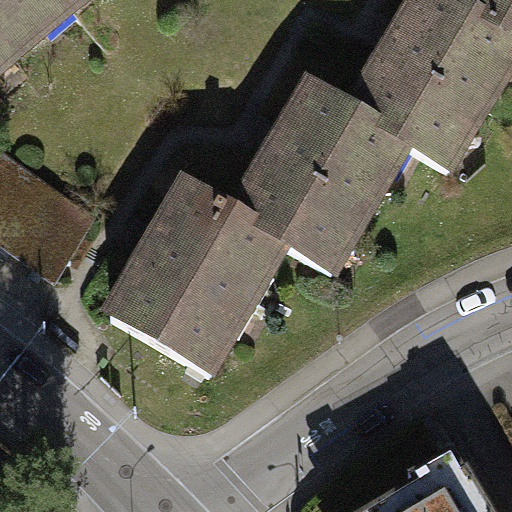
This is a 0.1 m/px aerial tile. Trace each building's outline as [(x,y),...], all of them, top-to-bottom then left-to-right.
[(0,0),(0,71),(85,0),(0,0)] [(407,149),(445,171),(511,55),(511,38),(452,4),(444,0),(417,0),(350,116),(407,149)] [(511,38),(511,0),(453,0),(452,4),(511,38)] [(284,249),(333,278),(407,149),(350,116),(308,92),(234,221),(284,249)] [(87,223),(0,163),(0,235),(54,272),(87,223)] [(186,193),(111,322),(209,379),(284,249),(234,221),(186,193)] [(480,511),(448,458),(406,483),(409,488),(369,511),(480,511)]
